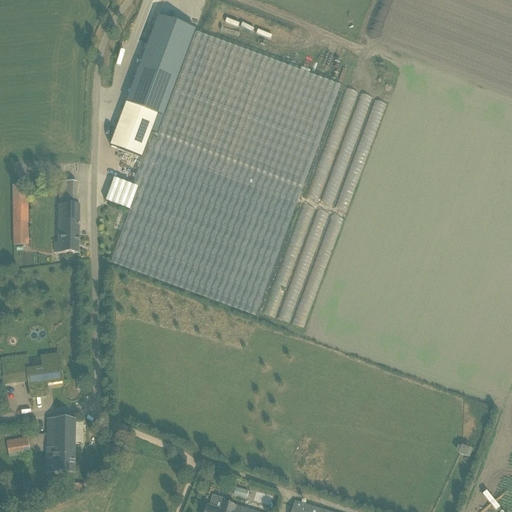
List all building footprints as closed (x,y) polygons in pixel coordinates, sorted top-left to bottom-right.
[(157,116),(163,118),(194,33),(195,32),(158,18),(158,20),(126,104),(157,116)] [(340,87),(196,33),(158,136),(151,133),(151,132),(157,116),(126,104),(111,147),(142,159),(145,148),(146,149),(132,186),(114,179),(106,202),(130,211),(111,264),(256,318),(327,125),(340,87)] [(327,187),(355,91),(344,88),(317,184),(327,187)] [(377,123),(380,124),(387,104),(376,100),(372,111),(380,114),(377,123)] [(157,116),(151,132),(157,135),(163,118),(157,116)] [(28,185),(13,186),(14,246),(29,246),(28,185)] [(62,245),(62,254),(78,254),(79,207),(78,207),(78,199),(60,198),(59,245),(62,245)] [(277,318),(313,208),(303,205),(278,283),(275,282),(264,314),(277,318)] [(316,219),(326,222),(329,214),(319,211),(316,219)] [(279,319),(289,322),(310,264),(307,263),(303,276),(302,275),(299,285),(297,285),(291,302),(286,300),(279,319)] [(313,289),(307,304),(302,302),(293,324),(303,328),(318,291),(313,289)] [(28,371),(31,397),(48,395),(47,386),(62,383),(59,358),(42,360),(44,369),(28,371)] [(76,435),(76,421),(48,420),(47,449),(53,449),(52,475),(75,476),(75,443),(76,435)] [(83,444),(84,435),(76,435),(75,443),(83,444)] [(22,440),(6,443),(9,458),(25,456),(22,440)] [(470,450),(462,447),(461,447),(461,448),(458,447),(456,453),(459,454),(458,455),(459,456),(467,459),(470,451),(470,450)] [(247,499),(249,490),(235,488),(234,497),(247,499)] [(330,511),(295,501),(291,511),(330,511)] [(252,511),(246,510),(223,503),(220,511),(207,506),(205,511),(252,511)]
